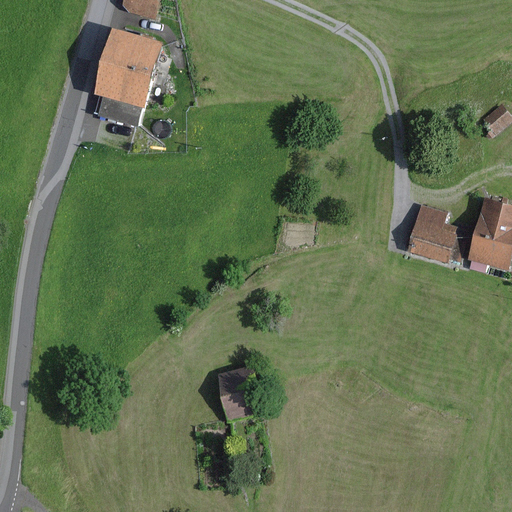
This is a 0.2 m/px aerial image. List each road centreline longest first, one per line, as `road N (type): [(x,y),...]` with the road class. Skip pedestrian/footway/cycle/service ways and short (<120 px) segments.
road 1 (unclassified): [(104,0),(35,232),(0,497)]
road 2 (track): [(273,0),(347,32),(376,54),(400,159),(389,251)]
